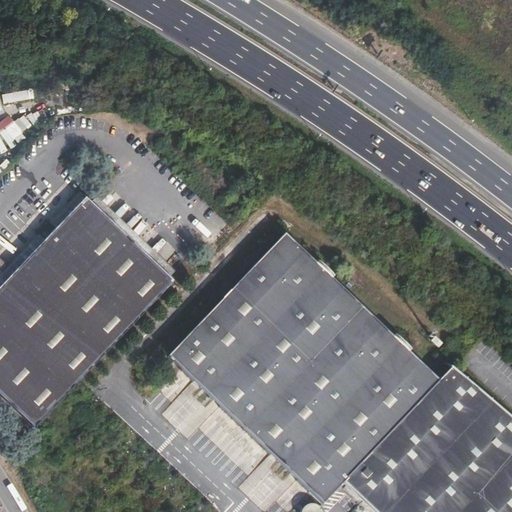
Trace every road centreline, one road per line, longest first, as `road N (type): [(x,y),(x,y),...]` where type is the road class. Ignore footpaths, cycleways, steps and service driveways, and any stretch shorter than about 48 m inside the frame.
road 1 (motorway): [(151,0),(511,240)]
road 2 (motorway): [(511,183),(230,0)]
